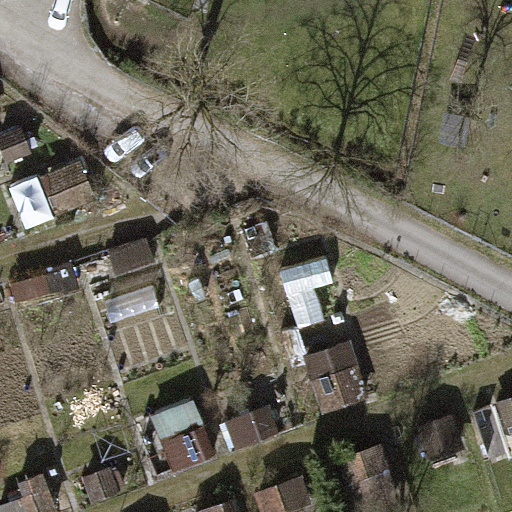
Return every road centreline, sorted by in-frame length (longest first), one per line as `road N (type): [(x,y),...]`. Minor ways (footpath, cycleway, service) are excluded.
road 1 (track): [(511,362),(124,511)]
road 2 (track): [(250,156),(169,212),(0,266)]
